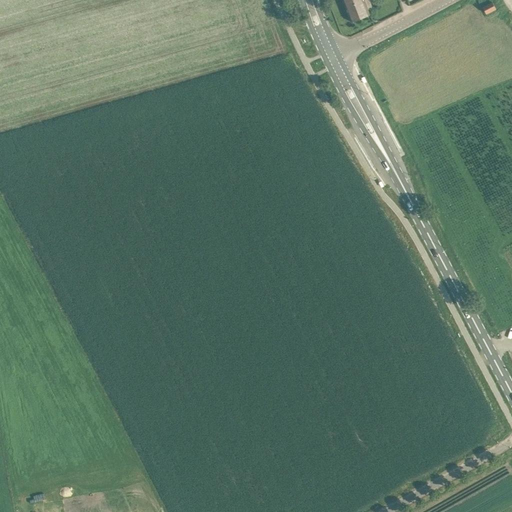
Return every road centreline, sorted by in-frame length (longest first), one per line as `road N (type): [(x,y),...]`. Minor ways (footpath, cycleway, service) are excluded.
road 1 (secondary): [(332,57),(511,393)]
road 2 (unclassified): [(385,511),(511,441)]
road 3 (unclassified): [(332,57),(445,0)]
